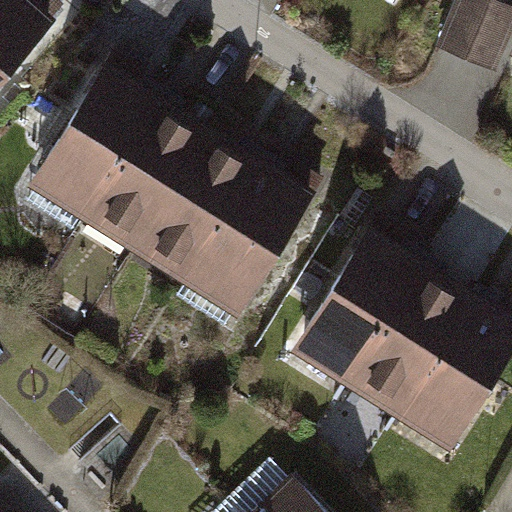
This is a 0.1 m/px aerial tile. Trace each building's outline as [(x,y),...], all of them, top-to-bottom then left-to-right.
[(0,0),(0,92),(81,0),(0,0)] [(511,30),(503,54),(511,57),(511,30)] [(154,44),(76,164),(266,288),(344,168),(154,44)] [(511,261),(404,195),(327,319),(481,415),(511,364),(511,261)] [(386,511),(334,444),(246,511),(386,511)] [(57,511),(17,470),(0,485),(0,511),(57,511)]
